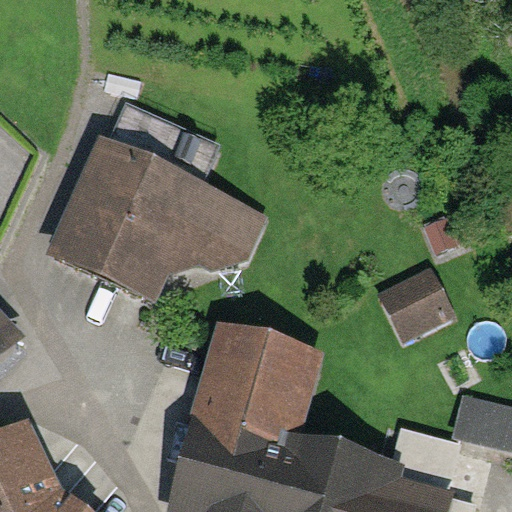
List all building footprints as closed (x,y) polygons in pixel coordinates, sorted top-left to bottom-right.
[(266,220),(97,149),(47,267),(144,308),(249,262),(266,220)] [(412,345),(451,320),(426,281),(388,305),(412,345)] [(0,370),(18,354),(0,334),(0,370)] [(475,511),(446,504),(460,452),(403,437),(393,478),(289,450),(311,368),(223,345),(178,511),(475,511)] [(511,420),(470,410),(462,438),(511,451),(511,420)] [(59,511),(56,509),(26,446),(0,457),(0,511),(59,511)]
